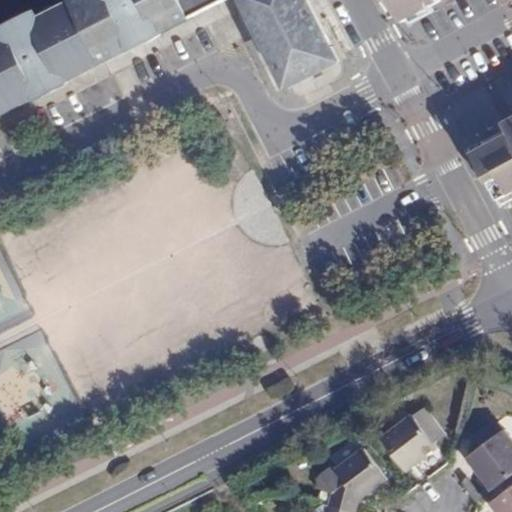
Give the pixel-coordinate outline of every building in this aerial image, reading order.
[(96,46),(72,0),(43,17),(40,11),(32,15),(31,14),(28,14),(14,21),(0,31),(3,37),(0,38),(0,106),(30,91),(33,96),(41,92),(42,94),(52,90),(60,86),(63,84),(65,84),(65,80),(73,76),(70,70),(100,56),(96,46)] [(119,34),(101,0),(72,0),(96,46),(119,34)] [(119,34),(96,46),(103,61),(124,51),(224,0),(187,0),(147,20),(135,26),(119,34)] [(101,0),(119,34),(135,26),(133,22),(145,16),(147,20),(187,0),(101,0)] [(259,0),(245,0),(290,87),(301,81),(259,0)] [(259,0),(301,81),(331,66),(327,59),(324,52),(335,47),(311,0),(259,0)] [(403,11),(407,18),(440,0),(405,0),(399,4),(403,11)] [(145,16),(133,22),(135,26),(147,20),(145,16)] [(327,59),(331,66),(342,60),(335,47),(324,52),(327,59)] [(511,132),(480,150),(509,202),(511,199),(511,132)] [(0,317),(28,308),(21,286),(14,288),(5,264),(0,265),(0,317)] [(424,407),(381,440),(405,471),(437,447),(433,442),(444,434),(424,407)] [(492,490),(511,474),(511,437),(506,430),(503,429),(497,422),(485,431),(492,440),(480,448),(468,457),(492,490)] [(492,440),(485,431),(474,439),(480,448),(492,440)] [(332,494),(330,506),(351,511),(356,511),(360,499),(388,480),(365,449),(335,472),(332,470),(317,481),(316,491),(322,492),(332,494)] [(511,511),(511,488),(494,502),(502,511),(511,511)] [(323,504),(330,506),(332,494),(322,492),(319,503),(323,504)]
